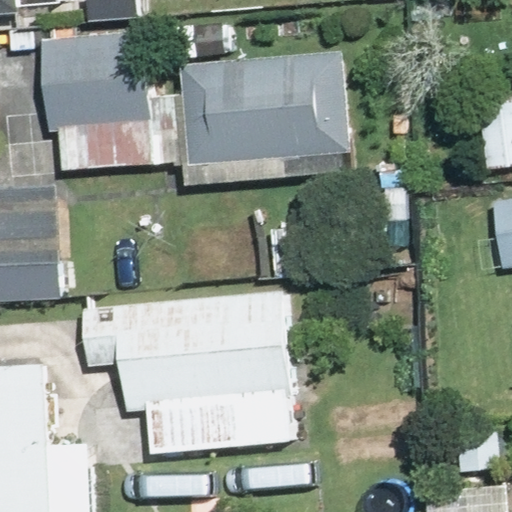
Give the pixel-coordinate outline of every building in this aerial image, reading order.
[(0,0),(0,21),(87,17),(86,0),(0,0)] [(147,38),(58,40),(61,132),(72,132),(74,174),(200,170),(201,186),(368,182),(365,53),(147,58),(147,38)] [(511,87),(493,90),(503,169),(511,167),(511,87)] [(0,278),(6,279),(6,266),(82,263),(79,183),(0,185),(0,278)] [(294,293),(96,302),(98,367),(140,365),(142,409),(167,408),(168,445),(301,439),(294,293)] [(0,511),(104,511),(105,445),(62,444),(63,365),(0,364),(0,511)] [(511,511),(511,484),(441,487),(442,511),(511,511)]
